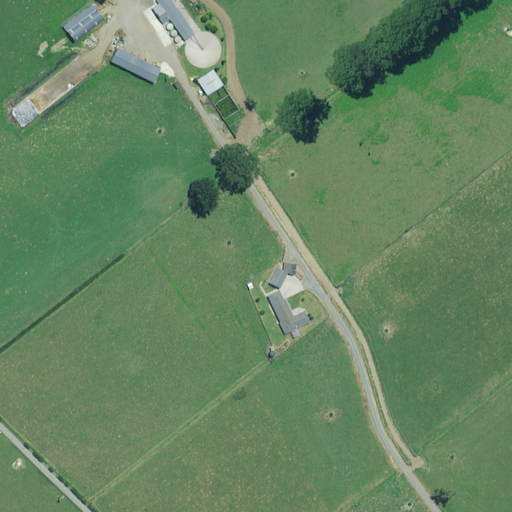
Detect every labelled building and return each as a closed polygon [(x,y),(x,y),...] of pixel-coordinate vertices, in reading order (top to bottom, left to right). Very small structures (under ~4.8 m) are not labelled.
[(194,34),(168,0),(156,0),(159,4),(152,9),(164,24),(170,20),(185,41),(194,34)] [(105,21),(93,5),(63,27),(75,43),(105,21)] [(178,34),(170,22),(165,26),(174,37),(178,34)] [(153,66),(117,49),(110,62),(146,80),(153,66)] [(223,85),(213,70),(197,80),(207,96),(223,85)] [(287,273),(276,268),(269,283),(280,289),(287,273)] [(284,335),(285,334),(310,323),(304,311),(293,317),(284,297),(282,298),(279,291),(267,296),(279,323),(278,323),(284,335)]
